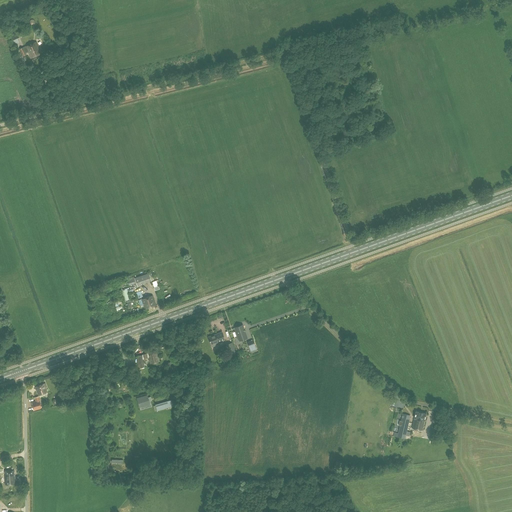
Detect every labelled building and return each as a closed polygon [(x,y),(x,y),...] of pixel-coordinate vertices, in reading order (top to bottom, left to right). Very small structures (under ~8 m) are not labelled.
[(10,36),(11,38),(12,41),(14,44),(14,43),(15,45),(20,43),(18,38),(20,37),(17,32),(10,36)] [(26,53),(28,52),(31,58),(41,54),(36,42),(26,46),(20,49),(23,56),(26,54),(26,53)] [(137,286),(152,281),(149,273),(135,278),(134,277),(132,278),(127,279),(129,286),(134,284),(134,285),(137,284),(137,286)] [(145,309),(156,305),(152,295),(138,300),(140,306),(144,305),(145,309)] [(123,301),(116,303),(119,310),(122,309),(121,307),(125,306),(123,301)] [(239,341),(247,338),(245,331),(244,329),(243,325),(235,327),(236,331),(235,332),(236,336),(238,336),(239,341)] [(210,336),(212,343),(226,339),(224,332),(210,336)] [(232,343),(227,344),(231,354),(236,352),(232,343)] [(143,355),(142,355),(143,359),(144,359),(149,358),(151,364),(159,362),(156,351),(143,354),(143,355)] [(47,392),(45,388),(47,387),(45,383),(35,387),(39,396),(47,392)] [(42,408),(39,396),(35,398),(36,401),(32,402),(34,410),(42,408)] [(148,396),(139,398),(140,404),(141,407),(150,404),(148,397),(148,396)] [(156,404),(158,410),(173,405),(171,400),(156,404)] [(424,421),(426,414),(416,411),(414,418),(412,428),(422,431),(424,421)] [(395,432),(394,436),(397,437),(399,437),(398,440),(403,441),(403,438),(405,439),(406,435),(409,422),(410,416),(403,414),(402,414),(398,433),(396,433),(395,432)] [(436,436),(438,428),(432,426),(430,435),(436,436)] [(15,484),(14,470),(5,471),(5,485),(15,484)]
